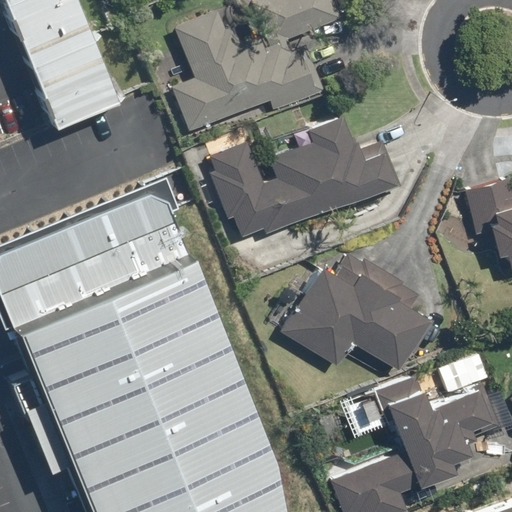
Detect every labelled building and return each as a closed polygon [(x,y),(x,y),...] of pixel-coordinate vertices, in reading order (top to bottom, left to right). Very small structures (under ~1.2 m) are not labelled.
[(84,0),(8,0),(58,121),(123,95),(84,0)] [(217,5),(173,22),(193,72),(171,81),(189,126),(268,94),(274,107),(324,87),(301,29),(341,13),(335,0),(255,0),(266,26),(240,37),(233,21),(224,24),(217,5)] [(201,152),(237,239),(397,174),(381,135),(360,144),(344,105),(305,121),(310,132),(267,150),(274,169),(262,174),(246,133),(201,152)] [(511,181),(510,172),(462,184),(474,229),(490,225),(501,263),(511,260),(511,181)] [(281,511),(144,174),(0,232),(0,316),(80,511),(281,511)] [(322,256),(277,325),(336,362),(353,336),(398,364),(433,310),(412,297),(418,289),(347,245),(335,264),(322,256)] [(323,475),(337,511),(394,511),(409,507),(401,488),(459,466),(453,452),(472,445),(467,432),(475,430),(471,421),(492,413),(478,377),(427,397),(416,368),(375,384),(399,445),(323,475)] [(511,511),(511,484),(440,511),(511,511)]
